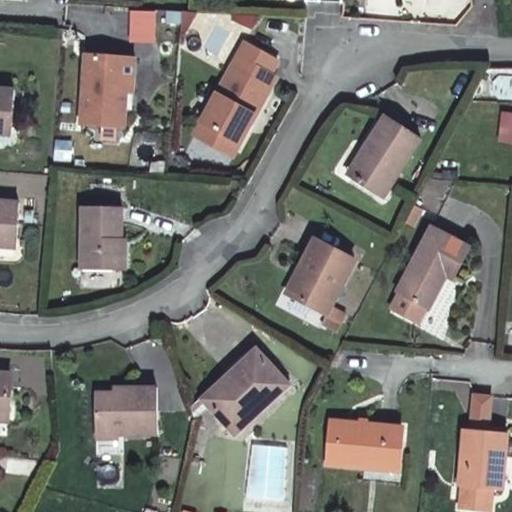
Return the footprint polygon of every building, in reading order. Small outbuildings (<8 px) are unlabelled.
[(238,43),(195,122),(234,141),(271,75),(265,71),(271,60),(238,43)] [(120,118),(123,83),(125,52),(82,50),(79,116),(120,118)] [(125,52),(123,83),(130,83),(132,52),(125,52)] [(10,87),(0,86),(0,131),(7,131),(10,87)] [(373,125),(362,143),(369,148),(352,175),(382,192),(414,136),(380,116),(373,125)] [(234,141),(195,122),(189,134),(226,154),(234,141)] [(369,148),(362,143),(346,172),(352,175),(369,148)] [(20,204),(0,202),(0,243),(17,245),(20,204)] [(117,204),(79,202),(76,265),(114,266),(117,204)] [(435,223),(403,285),(405,287),(431,301),(434,302),(451,267),(461,272),(475,243),(435,223)] [(308,232),(294,259),(303,264),(289,290),(324,308),(350,254),(308,232)] [(303,264),(294,259),(281,287),(289,290),(303,264)] [(431,301),(405,287),(397,302),(423,316),(431,301)] [(239,336),(180,396),(187,415),(205,397),(226,416),(249,393),(243,387),(266,363),(239,336)] [(273,370),(266,363),(243,387),(249,393),(273,370)] [(114,382),(87,383),(91,426),(153,424),(150,377),(114,378),(114,382)] [(401,421),(332,415),(329,458),(366,461),(366,455),(397,458),(401,421)] [(498,485),(500,455),(506,456),(508,431),(464,427),(460,482),(463,482),(462,504),(492,506),(494,485),(498,485)] [(36,451),(5,449),(4,464),(35,466),(36,451)] [(366,455),(366,461),(396,464),(397,458),(366,455)]
